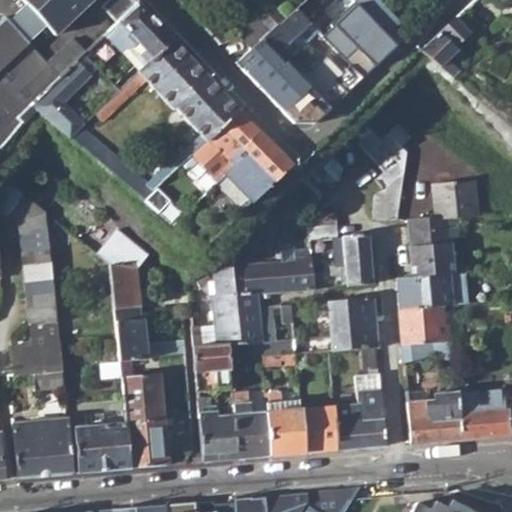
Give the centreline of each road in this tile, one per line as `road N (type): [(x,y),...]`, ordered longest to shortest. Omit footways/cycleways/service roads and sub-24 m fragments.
road 1 (residential): [(511,465),(347,468),(0,497)]
road 2 (residential): [(161,0),(294,139),(318,130),(458,0)]
road 3 (track): [(397,465),(380,240),(356,215),(358,167)]
